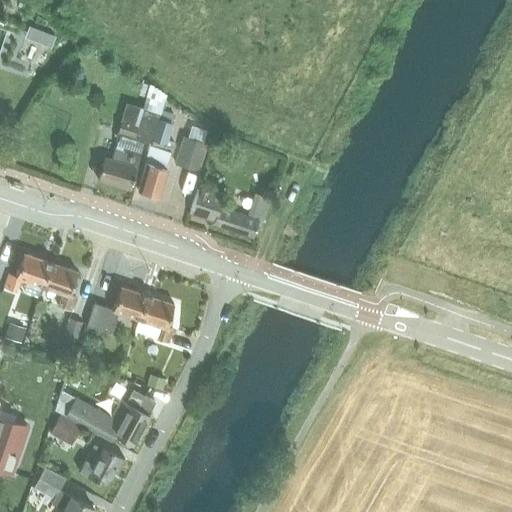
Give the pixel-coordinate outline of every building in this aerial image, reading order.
[(117,139),(115,147),(112,159),(104,157),(98,178),(130,188),(140,155),(144,140),(149,142),(158,113),(124,101),(114,138),(117,139)] [(152,139),(137,190),(158,196),(167,168),(164,167),(169,151),(171,152),(174,142),(165,140),(171,122),(173,114),(160,110),(151,139),(152,139)] [(198,169),(206,142),(183,135),(174,161),(198,169)] [(260,224),(266,208),(269,197),(262,194),(254,217),(218,205),(222,193),(197,185),(189,211),(213,220),(212,222),(253,236),(257,223),(260,224)] [(42,285),(50,261),(23,252),(15,275),(8,273),(4,286),(16,291),(21,278),(42,285)] [(77,270),(50,261),(42,285),(63,292),(59,305),(71,309),(76,296),(69,293),(77,270)] [(139,318),(147,294),(120,285),(113,308),(94,301),(86,324),(111,332),(118,311),(139,318)] [(147,294),(139,318),(160,325),(156,338),(168,342),(173,328),(166,326),(174,303),(147,294)] [(82,322),(69,318),(61,341),(74,346),(82,322)] [(10,322),(5,336),(22,342),(26,327),(10,322)] [(62,342),(57,354),(70,358),(74,347),(62,342)] [(151,373),(147,384),(164,389),(167,378),(151,373)] [(148,414),(155,401),(133,389),(126,403),(120,400),(111,417),(61,390),(54,410),(110,440),(114,434),(132,444),(137,433),(139,435),(150,416),(148,414)] [(50,433),(71,445),(82,426),(60,415),(50,433)] [(0,467),(11,472),(27,426),(0,416),(0,467)] [(116,472),(124,458),(102,446),(101,448),(94,444),(86,459),(79,471),(105,485),(113,471),(116,472)] [(44,466),(38,477),(59,488),(64,478),(44,466)] [(38,477),(32,487),(53,498),(50,502),(62,509),(60,511),(90,511),(93,508),(58,488),(38,477)]
